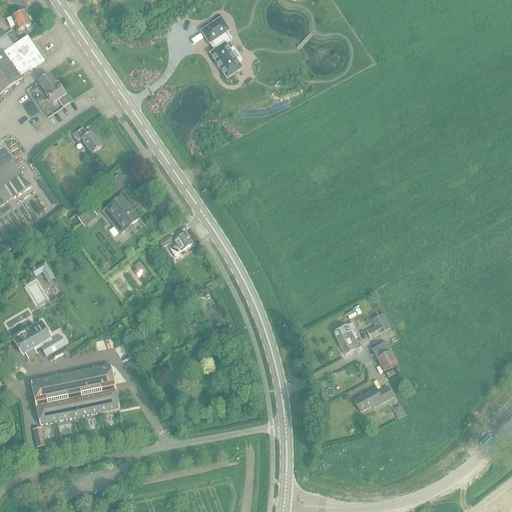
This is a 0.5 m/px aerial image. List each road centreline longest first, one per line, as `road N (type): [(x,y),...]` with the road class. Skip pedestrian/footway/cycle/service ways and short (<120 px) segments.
road 1 (secondary): [(285,426),(276,366),(251,299),(56,0)]
road 2 (residential): [(0,493),(31,472),(272,426)]
road 3 (tertiary): [(283,504),(362,508),(426,497),(511,428)]
